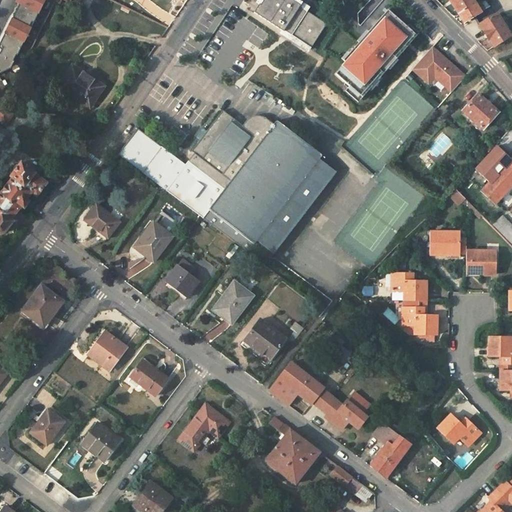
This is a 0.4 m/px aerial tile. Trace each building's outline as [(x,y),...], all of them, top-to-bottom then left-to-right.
[(0,35),(0,44),(6,48),(30,0),(18,0),(13,10),(0,35)] [(30,0),(6,48),(0,44),(0,46),(3,49),(0,54),(0,73),(10,68),(45,0),(30,0)] [(327,24),(306,10),(305,12),(299,8),(301,5),(292,0),(263,0),(260,5),(259,4),(254,12),(284,32),(284,30),(290,34),(290,36),(310,49),(327,24)] [(474,1),(473,0),(449,0),(458,14),(475,4),(474,1)] [(485,9),(480,1),(477,2),(475,4),(481,12),(485,9)] [(481,12),(475,4),(458,14),(461,18),(464,22),(481,12)] [(402,20),(389,10),(351,54),(354,56),(348,63),(338,75),(362,95),(378,77),(380,80),(391,68),(388,65),(395,56),(398,58),(409,46),(404,42),(414,30),(402,20)] [(488,10),(475,18),(479,25),(484,32),(494,47),(511,36),(509,33),(506,29),(498,16),(497,14),(492,17),(488,10)] [(511,26),(504,13),(498,16),(506,29),(511,26)] [(404,42),(409,46),(419,35),(414,30),(404,42)] [(427,81),(435,72),(454,89),(465,77),(445,60),(432,48),(413,69),(427,81)] [(354,56),(351,54),(346,61),(348,63),(354,56)] [(388,65),(391,68),(398,58),(395,56),(388,65)] [(90,107),(103,87),(72,66),(59,86),(90,107)] [(378,77),(362,95),(365,98),(380,80),(378,77)] [(497,112),(478,95),(463,111),(482,129),(497,112)] [(2,104),(0,107),(0,121),(5,125),(13,112),(2,104)] [(319,159),(322,155),(284,126),(277,121),(274,124),(265,118),(262,116),(256,116),(253,116),(250,117),(246,121),(242,125),(223,110),(191,151),(194,153),(185,165),(154,141),(137,129),(118,154),(264,264),(335,171),(319,159)] [(486,155),(493,148),(489,144),(482,152),(486,155)] [(489,183),(508,162),(494,150),(476,170),(489,183)] [(489,183),(481,192),(495,204),(511,185),(511,157),(508,162),(489,183)] [(12,178),(3,191),(24,207),(28,202),(28,201),(26,200),(32,192),(37,196),(46,183),(39,177),(42,173),(38,170),(37,171),(35,170),(33,173),(21,163),(20,165),(19,164),(13,165),(10,169),(11,174),(12,175),(11,177),(12,178)] [(502,205),(511,195),(511,192),(510,190),(499,201),(502,205)] [(0,233),(2,233),(3,232),(5,231),(12,221),(11,220),(20,208),(22,209),(23,207),(24,207),(3,191),(0,194),(0,233)] [(463,201),(458,195),(454,199),(459,205),(463,201)] [(467,201),(467,205),(479,218),(481,216),(467,201)] [(119,222),(96,204),(84,220),(98,231),(99,229),(109,237),(119,222)] [(511,224),(503,215),(493,225),(511,243),(511,224)] [(154,262),(173,237),(153,222),(133,248),(132,252),(132,253),(133,255),(136,258),(139,259),(141,259),(143,258),(146,256),(154,262)] [(460,243),(460,232),(430,232),(430,254),(460,255),(460,254),(466,254),(466,251),(466,243),(460,243)] [(230,259),(239,247),(235,244),(226,256),(230,259)] [(496,274),(496,251),(466,251),(466,254),(466,270),(473,270),(473,274),(496,274)] [(190,275),(195,268),(182,258),(177,265),(190,275)] [(190,275),(177,265),(165,281),(168,283),(187,297),(199,282),(190,275)] [(413,281),(413,273),(393,273),(393,292),(404,292),(404,301),(426,301),(426,281),(413,281)] [(231,323),(252,295),(235,282),(227,292),(229,293),(226,297),(223,295),(212,309),(231,323)] [(187,297),(168,283),(166,285),(185,300),(187,297)] [(360,285),(360,296),(372,296),(371,285),(360,285)] [(41,286),(23,311),(43,326),(62,302),(41,286)] [(404,292),(393,292),(393,300),(404,301),(404,292)] [(423,315),(423,308),(425,308),(426,301),(404,301),(403,325),(406,325),(415,325),(415,334),(415,335),(419,335),(427,335),(427,338),(427,341),(435,341),(435,335),(437,335),(437,315),(425,315),(423,315)] [(285,339),(260,319),(244,340),(263,355),(262,356),(263,359),(265,362),(269,361),(285,339)] [(292,344),(304,328),(296,322),(290,329),(294,332),(288,341),(292,344)] [(415,334),(415,325),(406,325),(406,331),(409,334),(415,334)] [(105,332),(91,351),(99,357),(96,361),(109,370),(125,348),(105,332)] [(511,345),(511,346),(511,337),(489,336),(489,357),(503,357),(503,364),(511,364),(511,345)] [(91,351),(88,355),(96,361),(99,357),(91,351)] [(142,360),(132,374),(142,382),(140,385),(142,386),(155,396),(167,379),(142,360)] [(324,388),(291,362),(269,391),(277,397),(286,384),(302,397),(311,404),(313,402),(323,390),(324,388)] [(511,370),(500,371),(500,390),(511,390),(511,370)] [(127,380),(138,388),(141,388),(142,386),(140,385),(142,382),(132,374),(127,380)] [(292,408),(302,397),(286,384),(277,397),(286,403),(292,408)] [(320,408),(330,396),(323,390),(313,402),(320,408)] [(358,410),(365,402),(354,392),(343,405),(338,410),(334,407),(328,414),(325,417),(341,430),(350,419),(352,416),(355,419),(353,421),(359,427),(367,417),(362,414),(358,410)] [(343,405),(330,396),(320,408),(328,414),(334,407),(338,410),(343,405)] [(362,414),(369,405),(365,402),(358,410),(362,414)] [(205,404),(179,440),(193,451),(201,442),(205,436),(209,431),(218,437),(229,422),(205,404)] [(45,408),(36,420),(38,422),(39,423),(49,411),(45,408)] [(38,422),(30,433),(46,445),(64,422),(49,411),(39,423),(38,422)] [(480,432),(466,418),(461,423),(451,414),(437,428),(453,444),(459,437),(467,445),(480,432)] [(385,478),(410,444),(396,433),(400,428),(394,424),(390,429),(380,422),(371,434),(385,445),(370,466),(372,467),(385,478)] [(99,452),(96,455),(104,461),(120,441),(97,423),(84,440),(99,452)] [(283,425),(279,430),(283,433),(285,435),(290,430),(283,425)] [(282,440),(266,460),(295,484),(320,452),(300,437),(290,430),(285,435),(283,433),(279,437),(282,440)] [(205,436),(201,442),(205,445),(209,439),(205,436)] [(84,440),(81,444),(96,455),(99,452),(84,440)] [(337,465),(330,474),(345,486),(352,477),(337,465)] [(352,477),(345,486),(355,494),(362,485),(352,477)] [(505,481),(496,490),(509,502),(511,504),(511,505),(511,486),(511,487),(509,485),(505,481)] [(144,494),(135,506),(143,511),(159,511),(170,498),(151,484),(149,486),(144,494)] [(362,485),(355,494),(366,502),(373,493),(362,485)] [(187,487),(180,496),(186,501),(193,492),(187,487)] [(502,508),(509,502),(496,490),(488,498),(492,502),(494,504),(485,511),(502,511),(501,510),(502,508)] [(485,511),(494,504),(492,502),(481,511),(485,511)] [(505,510),(511,504),(509,502),(502,508),(505,510)]
